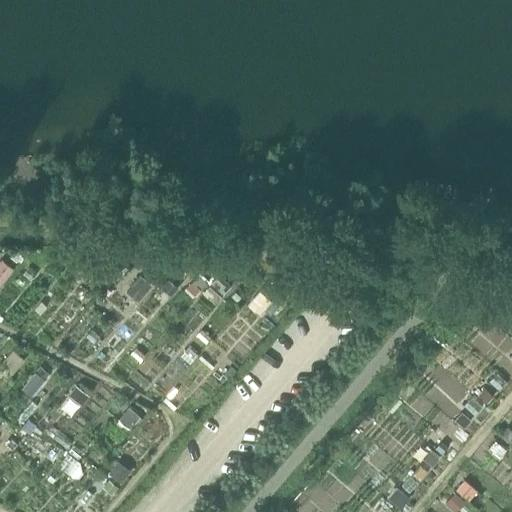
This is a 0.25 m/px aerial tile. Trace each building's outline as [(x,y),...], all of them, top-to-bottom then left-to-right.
[(0,274),(13,259),(1,250),(0,251),(0,274)] [(152,281),(141,272),(124,292),(136,301),(152,281)] [(273,298),(261,289),(248,305),(260,314),(273,298)] [(142,414),(131,404),(118,420),(130,429),(142,414)] [(131,460),(120,451),(103,471),(115,480),(131,460)]
